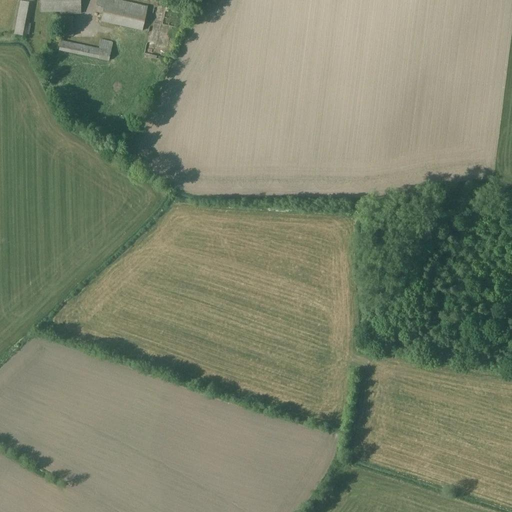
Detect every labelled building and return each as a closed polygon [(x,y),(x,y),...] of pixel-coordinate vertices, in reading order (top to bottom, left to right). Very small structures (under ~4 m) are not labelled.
[(79,0),(39,0),(40,14),(59,13),(59,15),(80,14),(79,0)] [(147,7),(115,0),(97,0),(96,6),(103,8),(100,22),(142,31),(147,7)] [(14,32),(13,35),(26,37),(32,3),(20,1),(14,32)] [(72,17),(57,17),(57,37),(73,37),(72,17)] [(98,49),(60,41),(58,51),(108,62),(112,42),(100,40),(98,49)]
